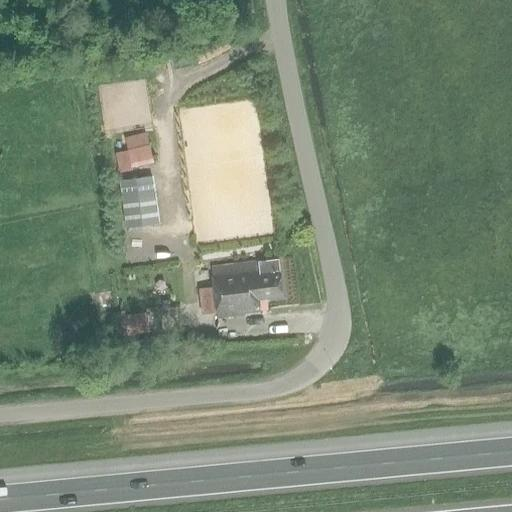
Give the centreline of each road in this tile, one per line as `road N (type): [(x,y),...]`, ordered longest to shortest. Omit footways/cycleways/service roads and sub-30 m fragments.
road 1 (unclassified): [(0,416),(280,388),(323,355),(336,327),(337,293),(277,0)]
road 2 (motorway): [(511,453),(0,501)]
